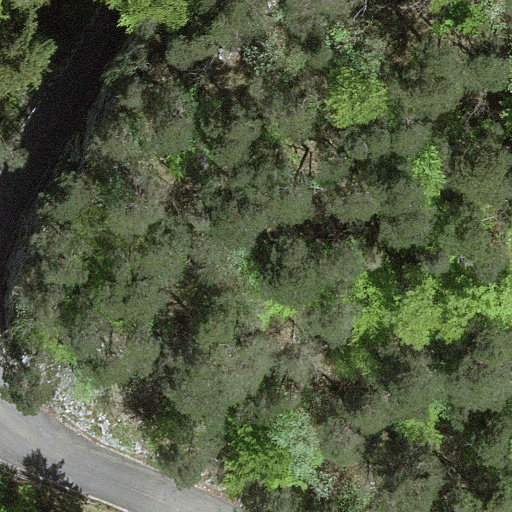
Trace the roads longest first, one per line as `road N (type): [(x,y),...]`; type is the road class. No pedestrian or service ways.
road 1 (tertiary): [(0,215),(123,0)]
road 2 (tertiary): [(202,511),(33,440),(0,412)]
